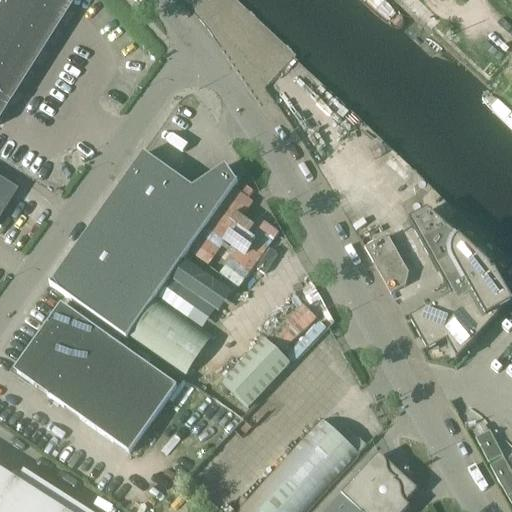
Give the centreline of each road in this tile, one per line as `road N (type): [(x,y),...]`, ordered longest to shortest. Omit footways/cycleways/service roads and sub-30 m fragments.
road 1 (unclassified): [(475,511),(234,83),(203,44)]
road 2 (unclassified): [(0,314),(203,44)]
